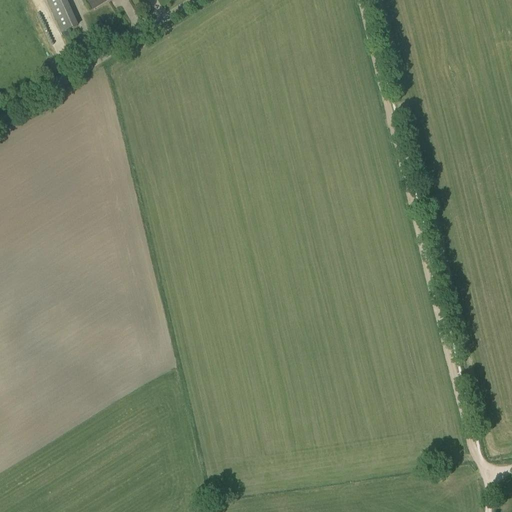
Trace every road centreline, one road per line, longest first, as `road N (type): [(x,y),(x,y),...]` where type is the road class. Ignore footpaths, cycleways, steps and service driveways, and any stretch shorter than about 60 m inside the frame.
road 1 (track): [(361,0),(480,471)]
road 2 (unclassified): [(0,119),(194,0)]
